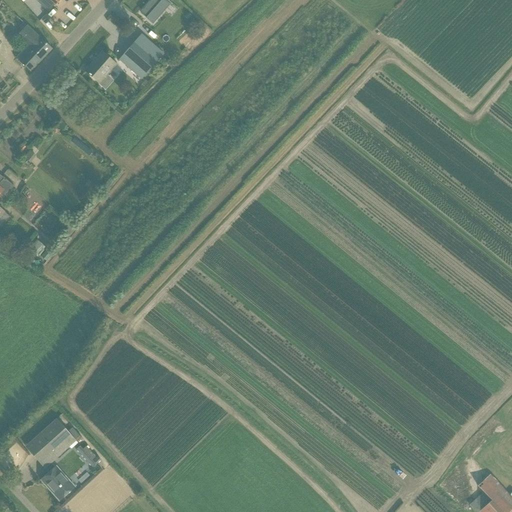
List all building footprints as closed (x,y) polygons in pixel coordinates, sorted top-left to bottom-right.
[(161,0),(150,0),(141,11),(148,17),(146,18),(153,24),(169,5),(164,0),(162,0),(161,0)] [(177,24),(183,27),(186,20),(181,17),(177,24)] [(18,35),(27,44),(16,58),(31,72),(52,49),(41,39),(40,39),(27,26),(18,35)] [(141,35),(119,60),(142,80),(164,54),(141,35)] [(114,80),(108,75),(117,65),(102,53),(96,59),(98,60),(87,72),(86,71),(89,74),(89,75),(91,76),(105,90),(114,80)] [(37,156),(31,163),(38,170),(45,163),(37,156)] [(0,197),(2,200),(14,187),(4,178),(0,182),(0,197)] [(0,227),(10,217),(0,208),(0,227)] [(69,236),(74,238),(78,231),(73,229),(69,236)] [(42,242),(33,252),(40,259),(49,250),(42,242)] [(18,255),(20,251),(9,245),(7,248),(18,255)] [(24,254),(22,258),(33,264),(35,261),(24,254)] [(45,469),(52,462),(76,441),(56,419),(25,447),(45,469)] [(77,441),(80,438),(72,428),(68,432),(77,441)] [(80,446),(76,450),(92,467),(91,468),(95,473),(100,468),(96,464),(97,463),(101,460),(97,456),(96,458),(86,447),(83,449),(81,447),(80,446)] [(59,501),(67,494),(75,487),(56,467),(51,472),(43,478),(54,490),(52,492),(59,501)] [(482,492),(469,505),(474,511),(507,511),(511,508),(511,498),(507,494),(489,474),(477,486),(482,492)]
